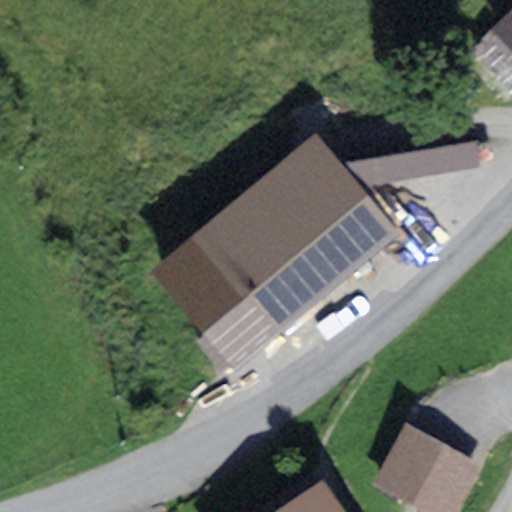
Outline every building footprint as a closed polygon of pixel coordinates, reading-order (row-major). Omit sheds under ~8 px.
[(511,14),(477,48),(511,84),(511,14)] [(362,186),(483,162),(477,136),(357,160),(362,186)] [(313,146),(204,237),(277,324),(386,234),(323,158),(313,146)] [(450,511),(474,469),(407,432),(381,482),(435,511),(450,511)] [(329,511),(323,503),(310,511),(329,511)]
